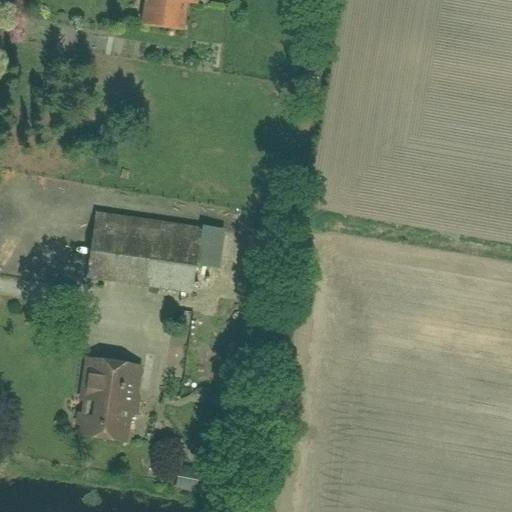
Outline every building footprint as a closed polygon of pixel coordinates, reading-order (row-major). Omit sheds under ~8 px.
[(198,0),(143,0),(140,30),(182,36),(186,8),(197,9),(198,0)] [(307,87),(324,90),(329,56),(312,53),(307,87)] [(200,231),(94,216),(84,284),(191,299),(195,271),(200,231)] [(224,234),(200,231),(195,271),(218,274),(224,234)] [(265,298),(267,238),(250,238),(249,298),(265,298)] [(144,369),(83,361),(72,442),(126,449),(130,419),(138,420),(144,369)] [(186,478),(213,481),(214,468),(187,466),(186,478)] [(184,478),(182,491),(218,497),(220,485),(184,478)]
